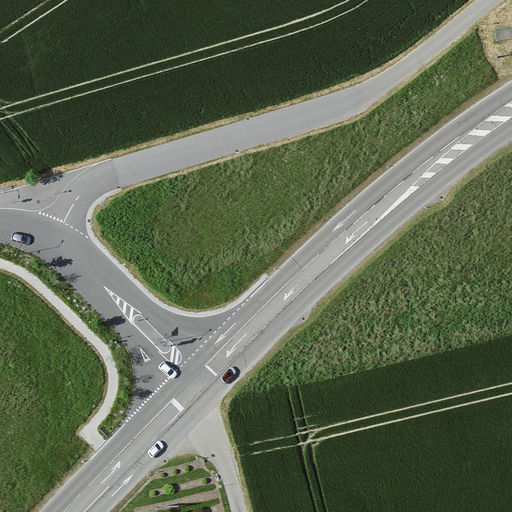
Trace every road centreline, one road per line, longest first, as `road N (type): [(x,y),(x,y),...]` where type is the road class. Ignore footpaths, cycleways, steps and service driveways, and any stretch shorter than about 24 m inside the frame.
road 1 (residential): [(53,240),(75,199),(99,179),(350,102),(490,0)]
road 2 (secondary): [(511,113),(391,207),(195,386)]
road 3 (tertiary): [(53,240),(195,386)]
road 4 (secondary): [(195,386),(72,511)]
road 5 (track): [(195,386),(239,511)]
